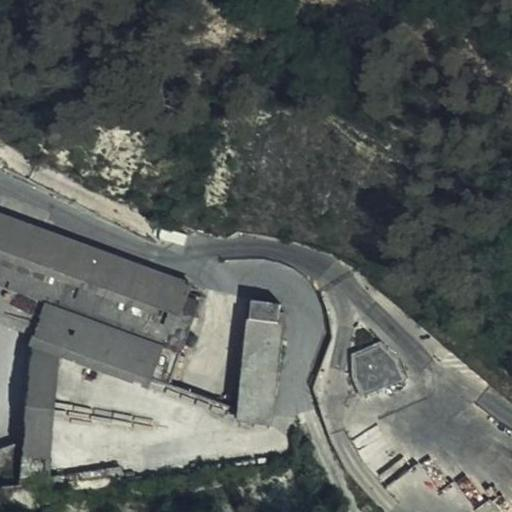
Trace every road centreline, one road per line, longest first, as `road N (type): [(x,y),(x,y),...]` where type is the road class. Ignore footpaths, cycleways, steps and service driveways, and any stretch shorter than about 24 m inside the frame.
road 1 (unclassified): [(0,189),(180,267),(283,285),(302,327),(289,407)]
road 2 (track): [(289,407),(309,425),(355,511)]
